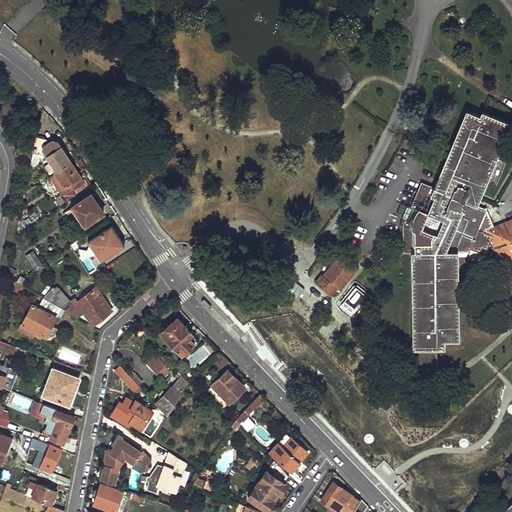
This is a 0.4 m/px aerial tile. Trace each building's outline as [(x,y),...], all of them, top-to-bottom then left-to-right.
[(477,204),(511,123),(483,111),(481,115),(466,109),(434,186),(420,180),(409,205),(405,204),(401,215),(405,217),(402,225),(402,251),(411,251),(413,347),(444,347),(444,339),(459,339),(458,250),(469,250),(470,247),(476,250),(477,247),(481,249),(482,246),(484,247),(485,245),(488,246),(490,241),(493,242),(502,266),(507,264),(508,266),(505,267),(508,275),(511,274),(511,276),(511,218),(495,226),(487,208),(477,204)] [(42,154),(44,152),(57,170),(70,160),(57,139),(50,138),(46,142),(44,137),(37,136),(33,152),(42,154)] [(70,160),(57,170),(55,171),(63,184),(58,187),(61,192),(72,185),(78,194),(90,186),(84,177),(82,179),(70,160)] [(63,184),(55,171),(50,174),(58,187),(63,184)] [(84,196),(90,205),(93,203),(86,194),(84,196)] [(61,195),(56,199),(61,206),(66,202),(61,195)] [(84,196),(68,207),(81,226),(99,213),(93,203),(90,205),(84,196)] [(34,213),(24,219),(30,227),(39,220),(34,213)] [(110,225),(87,241),(100,259),(123,242),(110,225)] [(485,253),(488,246),(485,245),(484,247),(482,246),(481,249),(477,247),(476,250),(485,253)] [(34,251),(27,255),(35,268),(41,264),(34,251)] [(341,253),(323,276),(320,274),(313,282),(330,296),(337,288),(339,290),(357,266),(341,253)] [(12,267),(7,276),(11,278),(12,279),(17,271),(12,267)] [(30,280),(23,276),(16,281),(23,285),(26,287),(30,280)] [(11,278),(8,290),(19,293),(23,285),(16,281),(12,279),(11,278)] [(49,285),(39,294),(41,296),(52,302),(63,295),(55,286),(51,288),(49,285)] [(70,302),(62,308),(76,317),(83,312),(92,324),(111,310),(95,287),(75,302),(73,299),(70,302)] [(63,295),(52,302),(60,307),(62,308),(70,302),(63,295)] [(32,303),(19,329),(31,335),(34,329),(38,331),(46,336),(48,333),(52,335),(55,334),(58,328),(52,325),(56,316),(55,316),(60,307),(52,302),(41,296),(36,305),(32,303)] [(180,322),(165,335),(169,339),(168,340),(182,355),(194,344),(188,337),(192,333),(185,325),(183,326),(180,322)] [(16,345),(0,339),(0,338),(0,347),(14,352),(16,345)] [(209,353),(203,346),(200,349),(199,347),(185,359),(193,367),(209,353)] [(76,364),(80,354),(63,347),(59,358),(76,364)] [(169,362),(163,354),(160,357),(157,353),(147,362),(158,373),(159,372),(163,375),(168,370),(165,366),(169,362)] [(225,357),(215,366),(221,372),(230,362),(225,357)] [(139,386),(120,365),(116,370),(134,391),(139,386)] [(53,367),(40,401),(66,411),(73,395),(70,394),(76,376),(53,367)] [(228,369),(212,384),(221,395),(219,397),(223,401),(226,399),(229,402),(245,387),(228,369)] [(179,378),(155,402),(168,415),(187,386),(179,378)] [(122,396),(111,414),(126,423),(127,419),(139,427),(150,409),(132,398),(130,401),(122,396)] [(254,400),(237,417),(242,422),(249,414),(249,413),(257,404),(254,400)] [(57,421),(50,438),(63,443),(74,416),(50,407),(46,417),(57,421)] [(260,425),(254,432),(262,440),(268,434),(260,425)] [(107,449),(102,481),(116,486),(119,468),(126,458),(135,464),(137,460),(142,452),(123,440),(118,436),(112,445),(117,448),(115,451),(107,449)] [(291,436),(284,445),(299,459),(307,451),(291,436)] [(272,446),(278,452),(276,454),(286,464),(283,466),(290,474),(297,482),(300,479),(302,475),(296,469),(292,471),(291,469),(299,459),(284,445),(278,440),(272,446)] [(49,445),(40,466),(50,471),(60,449),(49,445)] [(146,452),(144,450),(142,452),(137,460),(140,461),(146,452)] [(146,452),(140,461),(147,466),(150,462),(151,458),(146,452)] [(187,462),(170,452),(158,485),(176,492),(187,462)] [(252,472),(260,463),(252,456),(244,465),(252,472)] [(275,458),(248,496),(266,508),(278,491),(280,492),(286,483),(285,482),(290,474),(283,466),(275,458)] [(148,491),(155,493),(161,467),(154,465),(148,491)] [(202,471),(194,484),(205,488),(208,481),(206,479),(208,475),(202,471)] [(35,487),(32,497),(48,504),(52,505),(56,489),(31,479),(28,484),(35,487)] [(102,481),(99,489),(95,488),(93,494),(97,496),(94,503),(104,507),(104,509),(110,511),(117,511),(124,495),(144,501),(144,499),(153,503),(155,500),(150,498),(140,495),(116,486),(102,481)] [(332,483),(320,501),(337,511),(352,511),(353,511),(360,501),(332,483)] [(28,484),(24,494),(32,497),(35,487),(28,484)] [(140,495),(150,498),(152,493),(142,489),(140,495)] [(511,511),(511,498),(496,511),(511,511)] [(354,511),(353,511),(363,511),(367,506),(364,502),(361,499),(360,501),(353,511),(354,511)]
